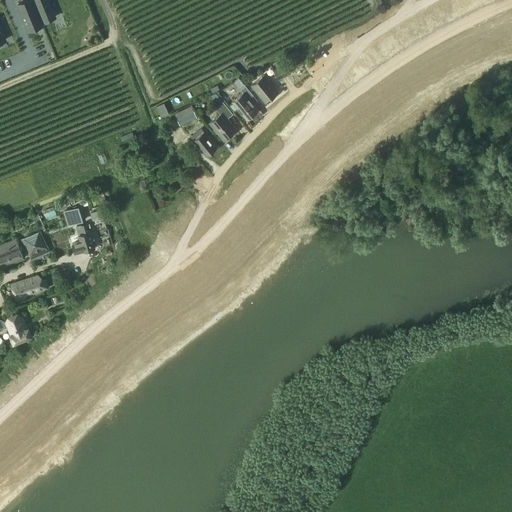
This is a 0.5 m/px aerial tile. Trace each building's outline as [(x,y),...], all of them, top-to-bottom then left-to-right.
[(42,17),(43,17),(54,13),(48,0),(37,4),(37,5),(38,6),(36,6),(33,0),(28,0),(18,4),(28,30),(43,24),(40,17),(42,16),(42,17)] [(274,70),(278,80),(289,74),(285,65),(274,70)] [(264,75),(251,85),(266,103),(269,100),(270,101),(276,96),(275,95),(278,92),(264,75)] [(243,92),(232,101),(247,120),(259,110),(251,100),(255,97),(246,85),(241,89),(243,92)] [(220,114),(210,122),(224,140),(227,138),(228,139),(234,134),(233,133),(237,130),(228,119),(233,114),(223,101),(215,107),(220,114)] [(165,103),(156,106),(161,117),(169,114),(165,103)] [(177,119),(180,126),(197,118),(194,111),(177,119)] [(190,136),(193,140),(207,156),(218,147),(202,127),(190,136)] [(67,211),(69,218),(70,224),(87,220),(83,207),(67,211)] [(91,213),(93,219),(102,216),(100,210),(91,213)] [(82,234),(79,235),(80,241),(72,244),(75,253),(83,251),(95,248),(90,232),(91,232),(88,223),(80,225),(82,234)] [(41,230),(22,238),(31,260),(50,251),(48,245),(47,245),(41,230)] [(0,259),(3,267),(24,258),(15,238),(0,244),(0,259)] [(60,273),(67,291),(70,290),(68,287),(70,286),(68,282),(73,280),(69,270),(60,273)] [(32,277),(12,284),(17,299),(25,297),(25,295),(42,289),(40,283),(35,285),(32,277)] [(6,321),(6,322),(1,319),(0,319),(0,329),(8,327),(11,334),(10,335),(14,344),(32,336),(28,327),(27,327),(22,315),(6,321)]
